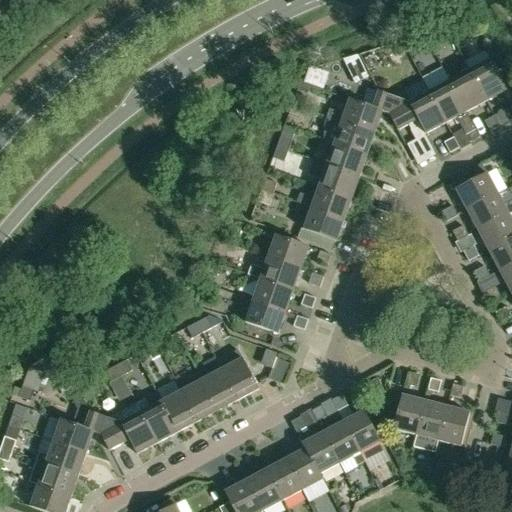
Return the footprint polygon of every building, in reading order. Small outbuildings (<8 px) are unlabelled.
[(462,27),(460,29),(455,31),(451,33),(456,43),(457,44),(466,39),(468,38),(464,31),(463,28),(462,27)] [(404,40),(405,42),(407,48),(417,44),(415,39),(414,37),(404,40)] [(391,45),(391,46),(394,53),(407,48),(405,42),(404,40),(391,45)] [(344,62),(355,84),(368,78),(358,57),(357,56),(343,60),(344,62)] [(470,72),(486,102),(507,91),(491,61),(470,72)] [(310,69),(307,78),(305,83),(312,86),(313,86),(324,90),(327,80),(330,73),(324,72),(322,71),(313,68),(310,69)] [(466,113),(486,102),(470,72),(450,83),(466,113)] [(480,138),(466,113),(450,83),(430,93),(446,124),(456,118),(470,143),(480,138)] [(379,93),(378,94),(367,90),(362,105),(373,109),(382,113),(389,116),(398,131),(408,126),(415,140),(425,135),(418,121),(418,120),(410,104),(379,93)] [(425,135),(446,124),(430,93),(410,104),(418,120),(418,121),(425,135)] [(296,94),(292,105),(304,109),(307,98),(296,94)] [(373,109),(362,105),(350,100),(345,115),(330,110),(327,117),(375,134),(382,113),(373,109)] [(292,105),(285,126),(296,130),(304,109),(292,105)] [(367,156),(375,134),(327,117),(324,125),(328,126),(323,140),(334,144),(367,156)] [(494,117),(484,122),(490,132),(500,127),(494,117)] [(281,137),(277,148),(288,152),(292,141),(281,137)] [(452,139),(444,143),(450,154),(457,150),(452,139)] [(360,177),(367,156),(334,144),(327,166),(360,177)] [(277,148),(273,159),(285,163),(288,152),(277,148)] [(474,168),(480,178),(487,174),(481,164),(474,168)] [(352,199),(360,177),(327,166),(319,187),(352,199)] [(467,211),(498,195),(487,174),(480,178),(456,190),(467,211)] [(266,180),(262,191),(273,195),(277,184),(266,180)] [(344,220),(352,199),(319,187),(315,199),(302,194),(299,204),(312,208),(344,220)] [(262,191),(258,202),(270,206),(273,195),(262,191)] [(478,231),(509,215),(498,195),(467,211),(478,231)] [(452,206),(442,212),(447,222),(458,216),(452,206)] [(337,242),(344,220),(312,208),(304,231),(337,242)] [(489,251),(511,238),(511,221),(509,215),(478,231),(489,251)] [(463,227),(452,232),(458,242),(468,236),(463,227)] [(268,258),(301,270),(309,248),(276,236),(268,258)] [(500,271),(511,264),(511,238),(489,251),(500,271)] [(474,247),(463,252),(468,262),(479,256),(474,247)] [(331,256),(320,251),(316,262),(328,266),(331,256)] [(293,291),(301,270),(268,258),(264,270),(254,266),(250,276),(261,280),(293,291)] [(510,291),(511,290),(511,264),(500,271),(510,291)] [(484,267),(474,272),(479,282),(490,277),(484,267)] [(308,284),(320,288),(323,278),(312,274),(308,284)] [(219,279),(218,279),(209,275),(206,284),(216,287),(217,287),(219,279)] [(286,313),(293,291),(261,280),(253,301),(286,313)] [(495,287),(485,292),(490,302),(501,297),(495,287)] [(301,306),(312,310),(316,299),(305,295),(301,306)] [(278,335),(286,313),(253,301),(245,323),(278,335)] [(506,307),(496,313),(501,323),(511,317),(506,307)] [(293,327),(305,331),(309,321),(297,317),(293,327)] [(207,318),(197,323),(203,334),(213,329),(207,318)] [(197,323),(187,329),(192,339),(203,334),(197,323)] [(167,339),(157,345),(163,355),(172,350),(167,339)] [(157,345),(147,350),(152,361),(163,355),(157,345)] [(222,370),(238,401),(259,390),(243,359),(222,370)] [(127,361),(116,366),(122,377),(132,372),(127,361)] [(116,366),(106,372),(112,382),(122,377),(116,366)] [(205,368),(198,372),(203,381),(210,377),(205,368)] [(218,412),(238,401),(222,370),(210,377),(203,381),(202,381),(218,412)] [(419,376),(408,373),(405,385),(416,387),(419,376)] [(381,385),(378,378),(372,381),(364,386),(371,401),(383,395),(386,394),(381,385)] [(442,382),(431,379),(428,390),(439,393),(442,382)] [(198,422),(218,412),(202,381),(182,392),(198,422)] [(464,387),(453,384),(450,396),(461,399),(464,387)] [(34,391),(22,387),(21,390),(19,398),(30,402),(34,391)] [(16,388),(13,396),(18,398),(19,398),(21,390),(20,390),(16,388)] [(178,433),(198,422),(182,392),(162,403),(178,433)] [(109,419),(91,413),(81,395),(72,400),(72,401),(73,400),(75,405),(80,407),(82,411),(77,413),(73,425),(85,429),(94,433),(101,436),(110,451),(130,441),(130,440),(117,415),(109,419)] [(342,395),(332,401),(337,411),(347,406),(342,395)] [(416,436),(425,402),(402,396),(394,430),(416,436)] [(162,403),(152,408),(147,399),(137,404),(158,444),(178,433),(162,403)] [(439,441),(447,408),(425,402),(416,436),(413,447),(435,453),(438,441),(439,441)] [(137,455),(158,444),(137,404),(117,415),(130,440),(130,441),(137,455)] [(322,406),(312,411),(317,422),(327,417),(322,406)] [(447,408),(439,441),(461,447),(470,413),(447,408)] [(364,461),(384,450),(364,412),(343,423),(360,453),(364,461)] [(511,415),(499,412),(496,423),(508,426),(511,415)] [(24,420),(12,416),(8,427),(20,431),(24,420)] [(291,422),(297,433),(307,428),(301,417),(291,422)] [(85,429),(73,425),(61,421),(54,443),(86,454),(94,433),(85,429)] [(364,461),(360,453),(343,423),(323,433),(340,464),(353,457),(357,464),(364,461)] [(320,475),(340,464),(323,433),(303,444),(305,450),(306,449),(320,475)] [(505,437),(493,434),(491,445),(502,448),(505,437)] [(5,437),(1,448),(12,452),(16,441),(5,437)] [(79,476),(86,454),(54,443),(50,453),(41,450),(37,461),(46,464),(79,476)] [(1,448),(0,451),(0,459),(9,463),(12,452),(1,448)] [(323,480),(320,475),(306,449),(305,450),(286,460),(302,491),(323,480)] [(499,460),(488,457),(485,468),(496,471),(499,460)] [(282,502),(302,491),(286,460),(266,471),(282,502)] [(79,476),(46,464),(37,461),(30,483),(39,486),(71,497),(79,476)] [(261,511),(262,511),(282,502),(266,471),(246,482),(261,511)] [(261,511),(246,482),(225,493),(235,511),(261,511)] [(42,511),(66,511),(71,497),(39,486),(31,508),(42,511)] [(172,498),(163,503),(167,511),(176,506),(172,498)]
